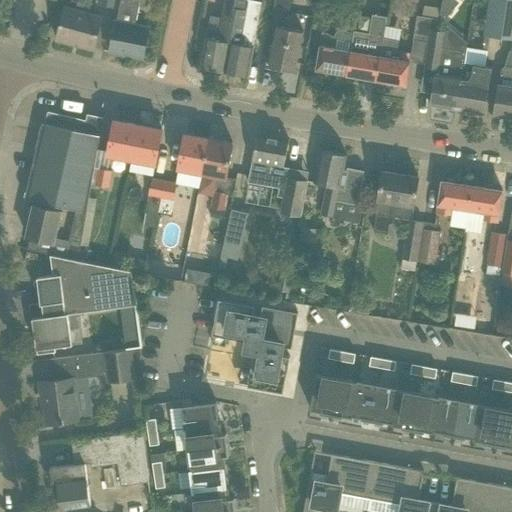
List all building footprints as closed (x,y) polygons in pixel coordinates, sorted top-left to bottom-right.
[(72,0),(72,1),(78,2),(76,9),(65,6),(56,38),(93,48),(101,17),(90,14),(93,0),(72,0)] [(119,0),(116,21),(110,51),(142,58),(148,28),(134,25),(139,0),(119,0)] [(224,0),(221,17),(210,15),(200,67),(225,71),(235,19),(237,9),(237,7),(245,9),(247,0),(224,0)] [(235,19),(225,71),(248,76),(252,56),(253,46),(261,1),(256,0),(247,0),(245,9),(237,7),(237,9),(235,19)] [(275,0),(274,6),(290,9),(291,0),(275,0)] [(350,0),(348,9),(356,11),(358,0),(350,0)] [(442,0),(440,14),(445,19),(459,2),(457,0),(442,0)] [(488,0),(483,35),(490,35),(502,37),(508,0),(488,0)] [(511,0),(508,0),(502,37),(511,38),(511,0)] [(430,29),(437,30),(441,8),(424,5),(422,16),(417,15),(413,39),(428,41),(430,29)] [(382,45),(386,21),(373,19),(369,42),(381,44),(382,45)] [(380,55),(376,79),(406,85),(411,52),(398,50),(399,40),(383,37),(386,21),(382,45),(381,44),(380,55)] [(273,44),(276,49),(273,66),(294,71),(298,55),(300,55),(302,46),(300,45),(303,31),(277,25),(273,44)] [(435,68),(440,68),(446,31),(437,30),(430,29),(428,41),(424,66),(435,68)] [(337,40),(326,33),(322,32),(319,49),(316,69),(346,74),(350,50),(336,48),(337,40)] [(434,74),(429,104),(457,109),(465,63),(467,51),(466,51),(454,49),(443,47),(440,68),(435,68),(434,74)] [(350,50),(346,74),(376,79),(380,55),(350,50)] [(465,63),(457,109),(484,113),(491,67),(485,66),(465,63)] [(511,117),(511,66),(505,65),(501,68),(499,84),(497,84),(492,115),(511,117)] [(48,202),(76,209),(87,212),(99,137),(103,117),(88,114),(86,120),(48,111),(28,198),(48,202)] [(131,159),(138,124),(114,119),(110,138),(107,155),(131,159)] [(138,124),(131,159),(155,164),(158,148),(162,128),(138,124)] [(201,173),(208,137),(184,133),(180,152),(178,169),(180,169),(177,183),(199,188),(201,173)] [(249,176),(248,182),(279,187),(277,196),(284,197),(288,177),(290,167),(284,166),(285,159),(289,139),(257,133),(253,153),(252,161),(249,176)] [(225,209),(228,194),(231,194),(233,179),(226,178),(228,161),(232,142),(208,137),(201,173),(217,176),(215,191),(214,191),(211,207),(223,209),(225,209)] [(320,149),(316,169),(314,182),(326,185),(320,213),(335,216),(338,200),(357,204),(364,170),(347,167),(346,170),(343,169),(346,154),(320,149)] [(112,171),(98,168),(95,185),(109,187),(112,171)] [(379,199),(376,214),(408,219),(402,259),(417,261),(418,261),(422,228),(423,221),(412,219),(414,204),(415,196),(418,177),(382,171),(379,191),(378,199),(379,199)] [(281,212),(301,216),(308,181),(288,177),(284,197),(281,212)] [(159,212),(164,181),(152,179),(146,212),(158,214),(159,212)] [(468,209),(472,185),(442,180),(439,200),(437,212),(452,215),(453,206),(468,209)] [(177,183),(164,181),(159,212),(171,214),(177,183)] [(472,185),(468,209),(484,211),(482,219),(498,222),(502,190),(472,185)] [(33,204),(26,235),(31,236),(28,249),(50,254),(78,260),(81,243),(70,241),(54,238),(61,210),(53,209),(33,204)] [(211,207),(210,215),(222,218),(223,209),(211,207)] [(244,226),(227,222),(223,241),(240,245),(244,226)] [(298,247),(315,251),(320,229),(302,226),(298,247)] [(422,228),(418,261),(435,264),(440,230),(422,228)] [(506,234),(491,232),(486,264),(487,265),(486,273),(497,275),(499,275),(501,267),(506,234)] [(511,238),(507,238),(501,282),(511,283),(511,238)] [(87,246),(82,252),(88,257),(93,251),(87,246)] [(27,251),(24,262),(35,264),(38,253),(27,251)] [(53,275),(37,277),(41,303),(55,301),(57,314),(68,312),(68,313),(78,312),(121,306),(136,304),(132,273),(131,270),(78,260),(50,254),(53,275)] [(137,258),(134,271),(144,273),(146,260),(137,258)] [(199,271),(196,284),(209,286),(211,273),(199,271)] [(486,273),(485,282),(495,284),(497,275),(486,273)] [(280,274),(278,290),(287,292),(289,276),(280,274)] [(459,277),(457,294),(467,295),(469,279),(459,277)] [(212,339),(247,346),(245,354),(254,356),(249,386),(283,392),(289,358),(276,356),(278,346),(292,349),(298,315),(264,309),(262,320),(252,318),(254,307),(219,301),(212,339)] [(57,314),(32,317),(37,354),(55,351),(55,346),(82,342),(78,312),(68,313),(68,312),(57,314)] [(511,315),(499,314),(496,330),(510,333),(511,320),(511,315)] [(139,324),(124,326),(127,348),(130,347),(137,346),(142,346),(139,324)] [(130,347),(127,348),(50,358),(53,380),(74,377),(107,373),(108,381),(134,377),(130,347)] [(328,358),(341,360),(342,351),(330,348),(328,358)] [(342,351),(341,360),(353,362),(355,353),(342,351)] [(369,365),(382,367),(383,358),(371,356),(369,365)] [(383,358),(382,367),(394,370),(396,361),(383,358)] [(422,375),(424,366),(411,363),(410,373),(422,375)] [(424,366),(422,375),(435,377),(437,368),(424,366)] [(463,383),(465,373),(452,371),(451,380),(463,383)] [(478,376),(465,373),(463,383),(476,385),(478,376)] [(330,416),(338,378),(316,374),(310,409),(320,411),(319,414),(330,416)] [(80,419),(74,378),(74,377),(53,380),(39,381),(41,397),(43,397),(46,423),(80,419)] [(358,382),(357,381),(338,378),(330,416),(341,418),(342,414),(352,416),(353,415),(352,415),(358,382)] [(492,388),(504,390),(506,381),(493,379),(492,388)] [(357,380),(357,381),(358,382),(352,415),(353,415),(361,416),(360,420),(371,422),(379,384),(357,380)] [(399,389),(400,389),(400,388),(379,384),(371,422),(383,424),(383,421),(392,422),(399,389)] [(419,393),(400,389),(399,389),(392,422),(391,424),(402,426),(401,429),(412,432),(419,393)] [(434,432),(434,431),(433,431),(440,397),(439,397),(419,393),(412,432),(423,434),(424,431),(434,432)] [(442,436),(453,438),(460,399),(439,395),(439,397),(440,397),(433,431),(434,431),(443,432),(442,436)] [(460,399),(453,438),(464,440),(465,436),(473,438),(474,438),(481,404),(482,403),(460,399)] [(184,428),(186,428),(186,427),(219,423),(218,422),(216,401),(202,403),(181,405),(184,428)] [(483,445),(494,447),(501,408),(481,404),(474,438),(473,438),(473,439),(483,441),(483,445)] [(511,410),(501,408),(494,447),(505,449),(506,445),(511,446),(511,410)] [(146,419),(148,432),(157,431),(155,418),(146,419)] [(186,428),(188,449),(227,444),(226,432),(222,433),(220,422),(218,422),(219,423),(186,427),(186,428)] [(118,462),(121,484),(149,481),(142,431),(71,440),(74,457),(77,457),(78,463),(78,464),(85,463),(91,462),(92,466),(118,462)] [(157,431),(148,432),(150,445),(159,444),(157,431)] [(221,445),(188,449),(191,469),(191,470),(192,470),(224,466),(223,457),(225,457),(224,447),(221,447),(221,445)] [(164,452),(151,453),(154,475),(163,473),(161,461),(165,460),(164,452)] [(309,479),(302,511),(336,511),(340,492),(371,498),(378,462),(331,453),(326,482),(309,479)] [(399,511),(432,511),(435,502),(418,499),(424,471),(378,462),(371,498),(401,503),(399,511)] [(78,464),(78,463),(50,467),(52,483),(57,482),(60,509),(80,507),(90,505),(85,463),(78,464)] [(192,493),(194,492),(194,491),(227,487),(227,486),(224,467),(224,466),(192,470),(191,470),(191,469),(189,469),(192,493)] [(163,473),(154,475),(156,488),(165,486),(163,473)] [(435,502),(432,511),(497,511),(502,485),(457,477),(451,505),(435,502)] [(511,511),(511,486),(502,485),(497,511),(511,511)] [(194,492),(196,511),(204,511),(235,508),(234,497),(230,497),(228,486),(227,486),(227,487),(194,491),(194,492)]
